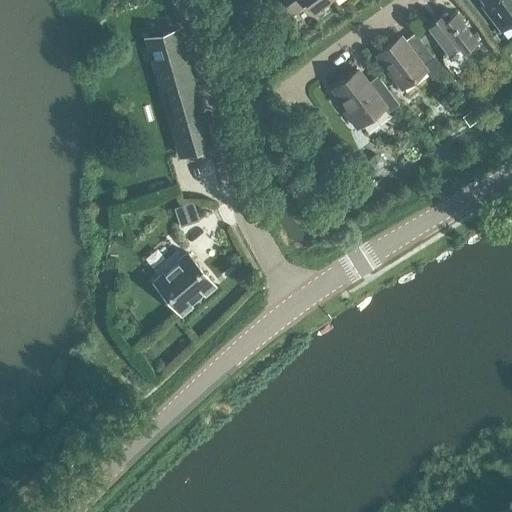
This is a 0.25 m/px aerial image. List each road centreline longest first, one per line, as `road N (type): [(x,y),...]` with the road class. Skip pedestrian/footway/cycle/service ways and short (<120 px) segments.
road 1 (tertiary): [(296,304),(69,511)]
road 2 (unclassified): [(273,267),(242,206),(184,0)]
road 3 (tertiary): [(511,177),(296,304)]
road 4 (residential): [(290,88),(410,0)]
